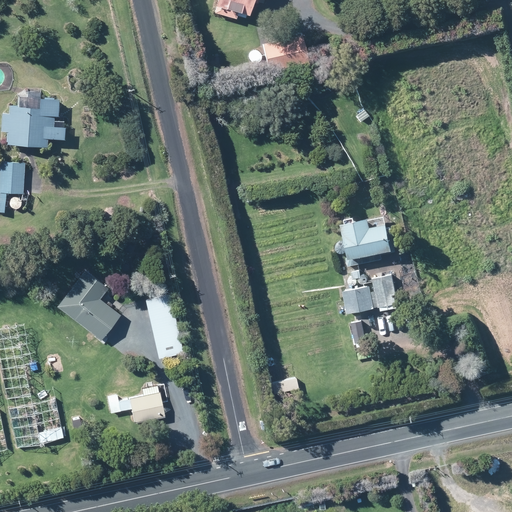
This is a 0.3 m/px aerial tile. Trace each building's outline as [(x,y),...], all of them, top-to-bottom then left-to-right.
[(215,0),(213,10),(244,20),(250,0),(215,0)] [(302,24),(264,35),(272,63),(310,53),(302,24)] [(10,99),(9,115),(0,114),(0,130),(9,131),(9,142),(47,144),(48,136),(61,137),(63,97),(41,96),(40,101),(10,99)] [(0,210),(8,211),(8,192),(24,192),(25,162),(0,161),(0,210)] [(342,220),(349,257),(393,249),(386,212),(342,220)] [(132,313),(109,295),(112,292),(84,269),(55,305),(82,327),(83,326),(106,345),(132,313)] [(348,315),(380,308),(393,305),(391,297),(394,297),(397,298),(400,287),(394,285),(395,277),(386,277),(385,272),(372,275),(374,285),(343,291),(348,315)] [(173,293),(145,299),(157,359),(185,353),(173,293)] [(39,319),(0,326),(0,366),(16,449),(63,440),(39,319)] [(161,391),(160,391),(158,382),(141,386),(143,395),(128,398),(134,424),(167,417),(161,391)] [(0,453),(12,451),(0,394),(0,453)]
